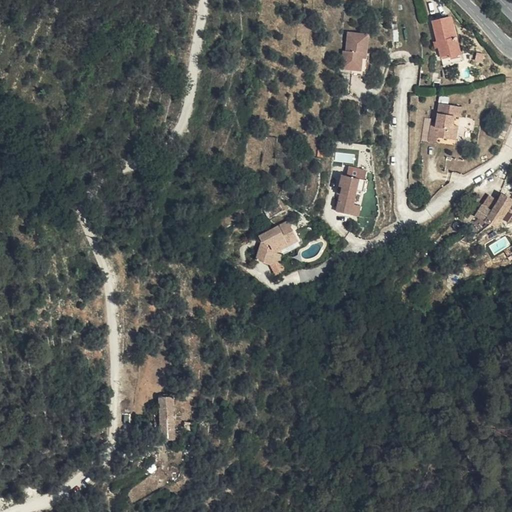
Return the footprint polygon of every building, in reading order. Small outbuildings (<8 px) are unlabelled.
[(447,13),(443,14),(447,38),(452,37),(447,13)] [(447,38),(443,14),(426,18),(435,56),(445,53),(446,58),(456,55),(452,37),(447,38)] [(338,66),(351,67),(359,68),(362,50),(366,51),(368,31),(346,29),(345,48),(340,46),(338,66)] [(359,68),(351,67),(350,74),(366,76),(369,51),(366,51),(362,50),(359,68)] [(445,53),(435,56),(437,66),(457,62),(456,55),(446,58),(445,53)] [(446,131),(446,125),(447,117),(455,118),(455,107),(434,106),(432,124),(426,123),(425,141),(432,142),(432,139),(448,140),(449,132),(446,131)] [(425,141),(426,123),(416,122),(415,139),(425,141)] [(344,164),(339,186),(344,187),(341,195),(338,211),(349,214),(352,204),(355,189),(364,192),(368,179),(361,177),(363,169),(344,164)] [(494,230),(511,200),(500,193),(497,199),(485,193),(471,218),(494,230)] [(359,206),(352,204),(349,214),(356,215),(359,206)] [(275,251),(297,239),(287,221),(259,236),(261,240),(255,260),(270,265),(275,251)] [(299,243),(297,239),(275,251),(270,265),(278,262),(278,254),(299,243)] [(174,401),(155,398),(155,404),(160,405),(161,439),(175,439),(174,413),(174,401)] [(186,423),(185,433),(194,435),(195,424),(186,423)]
